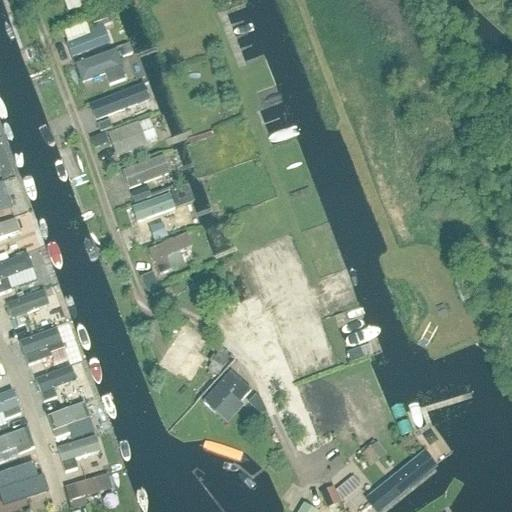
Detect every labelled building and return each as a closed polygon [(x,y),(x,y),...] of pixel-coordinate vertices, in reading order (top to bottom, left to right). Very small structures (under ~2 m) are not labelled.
[(63,0),(46,7),(52,19),(89,4),(87,0),(63,0)] [(107,15),(92,21),(97,33),(56,49),(62,62),(117,41),(107,15)] [(116,77),(104,53),(68,71),(81,95),(116,77)] [(140,89),(88,100),(93,122),(145,111),(140,89)] [(99,141),(110,163),(142,148),(131,126),(99,141)] [(0,138),(0,158),(9,155),(3,138),(0,138)] [(161,159),(120,175),(127,193),(168,177),(161,159)] [(0,215),(17,211),(11,185),(0,187),(0,215)] [(164,200),(130,211),(135,224),(168,212),(164,200)] [(0,248),(21,241),(14,226),(0,231),(0,248)] [(178,268),(173,258),(184,253),(177,239),(143,255),(155,279),(178,268)] [(18,253),(0,260),(0,296),(6,295),(2,283),(26,274),(18,253)] [(139,281),(144,294),(154,290),(149,277),(139,281)] [(35,293),(1,308),(7,323),(41,308),(35,293)] [(52,440),(98,425),(65,326),(13,344),(22,371),(62,358),(66,371),(31,382),(39,408),(75,396),(79,409),(45,420),(52,440)] [(186,328),(158,368),(174,379),(201,338),(186,328)] [(217,356),(208,369),(218,376),(227,362),(217,356)] [(381,432),(361,360),(334,368),(355,440),(381,432)] [(249,398),(227,379),(203,407),(227,429),(242,412),(239,410),(249,398)] [(325,473),(342,511),(384,511),(454,460),(429,425),(325,473)] [(88,431),(92,446),(105,442),(101,427),(88,431)] [(55,467),(96,461),(93,444),(53,450),(55,467)] [(297,483),(319,475),(312,455),(290,463),(297,483)] [(31,471),(0,475),(0,500),(16,498),(15,491),(33,488),(31,471)] [(66,510),(104,496),(98,479),(60,493),(66,510)] [(32,507),(46,501),(41,491),(27,496),(32,507)] [(332,491),(322,495),(328,509),(338,504),(332,491)]
